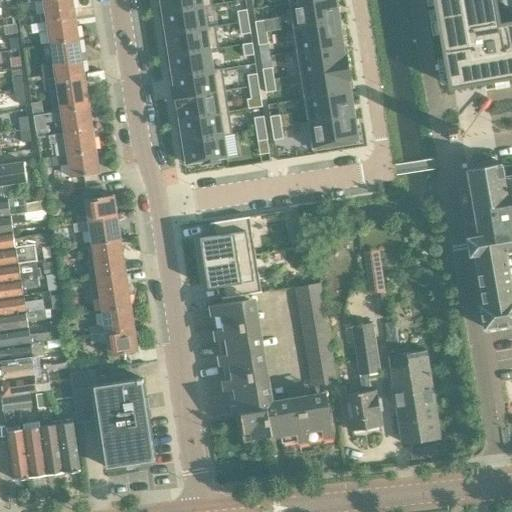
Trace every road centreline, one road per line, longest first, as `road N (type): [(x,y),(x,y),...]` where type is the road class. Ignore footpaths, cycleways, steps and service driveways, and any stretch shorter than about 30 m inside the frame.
road 1 (residential): [(357,0),(384,171),(157,204)]
road 2 (residential): [(202,511),(157,204)]
road 3 (tertiary): [(255,511),(511,484)]
road 4 (residential): [(157,204),(139,150),(118,0)]
